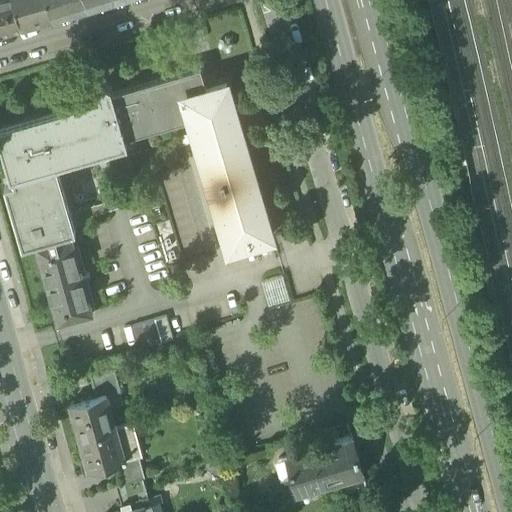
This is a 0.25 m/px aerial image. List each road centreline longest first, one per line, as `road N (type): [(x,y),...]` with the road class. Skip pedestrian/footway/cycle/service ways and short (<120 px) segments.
road 1 (residential): [(275,0),(427,511)]
road 2 (primary): [(325,0),(475,511)]
road 3 (primary): [(511,507),(369,0)]
road 4 (residential): [(54,511),(0,320)]
road 5 (residential): [(0,54),(174,0)]
